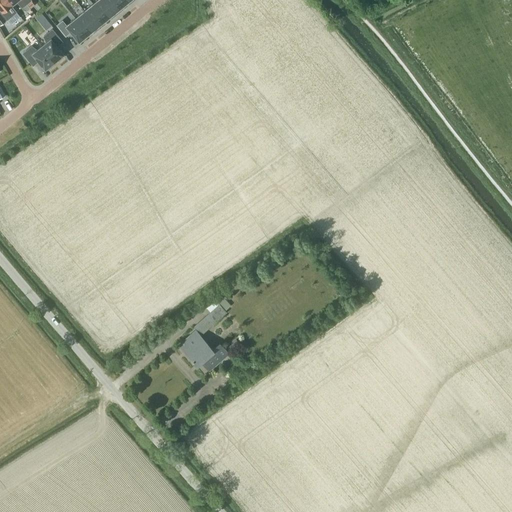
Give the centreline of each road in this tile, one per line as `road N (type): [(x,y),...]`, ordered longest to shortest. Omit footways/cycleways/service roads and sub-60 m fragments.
road 1 (unclassified): [(220,511),(0,258)]
road 2 (residential): [(31,102),(157,0)]
